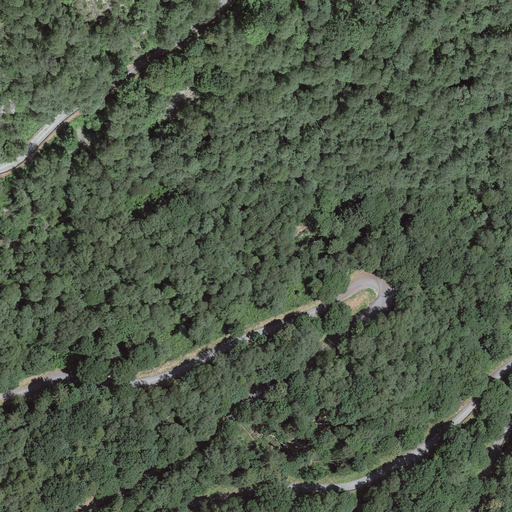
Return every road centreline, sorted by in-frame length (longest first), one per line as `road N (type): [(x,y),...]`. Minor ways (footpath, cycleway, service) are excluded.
road 1 (unclassified): [(87,511),(206,440),(262,388),(313,358),(384,301),(383,282),(362,282),(320,309),(149,381),(60,380),(0,396)]
road 2 (unclassified): [(511,365),(417,453),(361,483),(275,488),(146,511)]
road 3 (unclassified): [(0,170),(228,0)]
